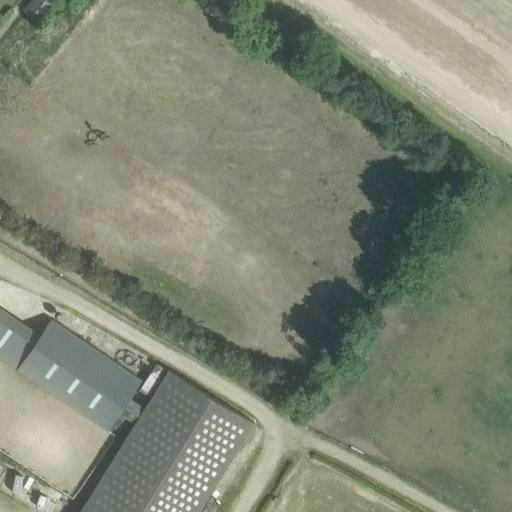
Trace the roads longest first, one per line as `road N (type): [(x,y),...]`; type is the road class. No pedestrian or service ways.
road 1 (residential): [(333,0),(511,129)]
road 2 (track): [(442,511),(273,421)]
